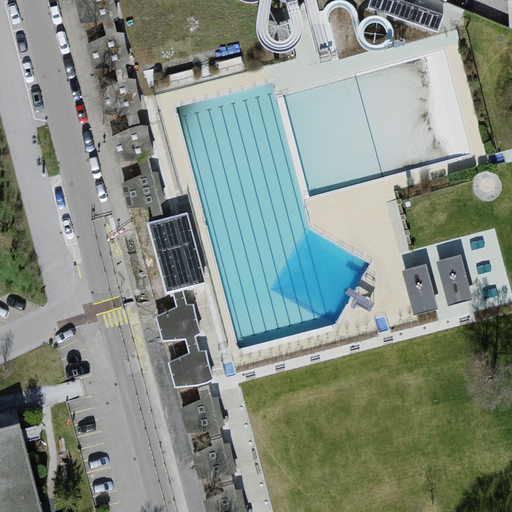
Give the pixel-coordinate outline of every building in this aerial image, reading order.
[(427,0),(390,0),(388,8),(438,24),(444,5),(427,0)] [(136,121),(110,136),(117,159),(140,155),(143,170),(122,181),(129,205),(160,205),(136,121)] [(191,210),(153,220),(171,288),(209,278),(191,210)] [(458,252),(435,258),(447,302),(470,296),(458,252)] [(424,262),(400,268),(412,312),(436,306),(424,262)] [(241,511),(187,299),(156,313),(163,338),(184,335),(188,350),(169,361),(176,384),(196,382),(200,396),(180,406),(186,430),(208,428),(212,441),(191,452),(198,476),(220,475),(224,488),(204,499),(206,511),(241,511)] [(46,511),(24,426),(0,431),(0,511),(46,511)]
